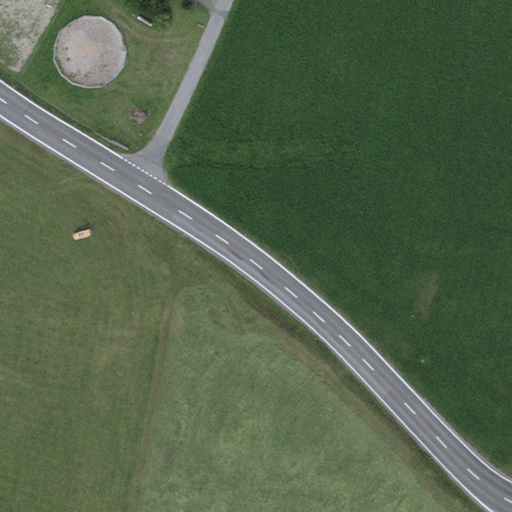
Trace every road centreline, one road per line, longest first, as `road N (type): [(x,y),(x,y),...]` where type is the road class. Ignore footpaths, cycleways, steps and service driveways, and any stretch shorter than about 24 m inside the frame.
road 1 (primary): [(511,501),(465,465),(309,305),(142,186)]
road 2 (unclassified): [(226,0),(142,186)]
road 3 (primary): [(142,186),(0,97)]
